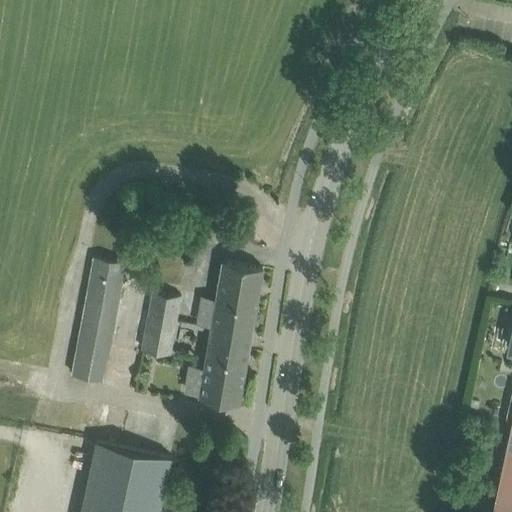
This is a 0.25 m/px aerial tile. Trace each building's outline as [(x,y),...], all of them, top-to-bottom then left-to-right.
[(95,254),(73,372),(103,378),(121,279),(124,263),(125,260),(95,254)] [(196,321),(212,324),(251,331),(263,265),(223,258),(216,297),(201,294),(196,321)] [(153,288),(149,312),(175,317),(179,293),(153,288)] [(175,317),(149,312),(143,311),(137,345),(170,351),(175,317)] [(251,331),(212,324),(206,356),(205,364),(188,362),(184,392),(219,397),(239,400),(251,331)] [(511,511),(511,389),(506,417),(511,418),(492,511),(493,511),(511,511)] [(158,511),(171,454),(97,438),(80,511),(158,511)]
